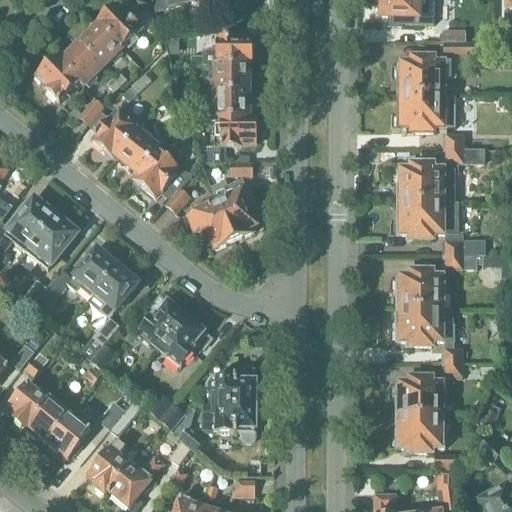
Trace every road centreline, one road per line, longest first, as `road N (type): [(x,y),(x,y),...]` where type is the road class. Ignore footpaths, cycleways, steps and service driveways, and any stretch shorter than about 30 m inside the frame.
road 1 (residential): [(335,511),(339,0)]
road 2 (residential): [(294,310),(242,308),(184,279),(0,120)]
road 3 (residential): [(298,0),(294,310)]
road 4 (residential): [(294,310),(294,511)]
